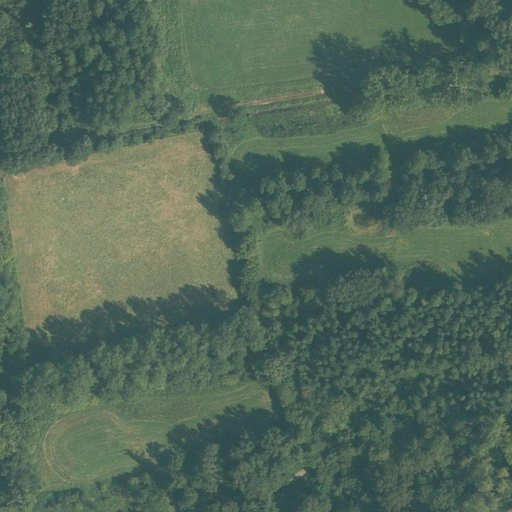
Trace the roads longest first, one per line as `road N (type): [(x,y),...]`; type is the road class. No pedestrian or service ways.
road 1 (track): [(511,73),(426,60),(203,92),(188,118),(17,151)]
road 2 (unclassified): [(193,511),(276,484),(345,442),(511,418)]
